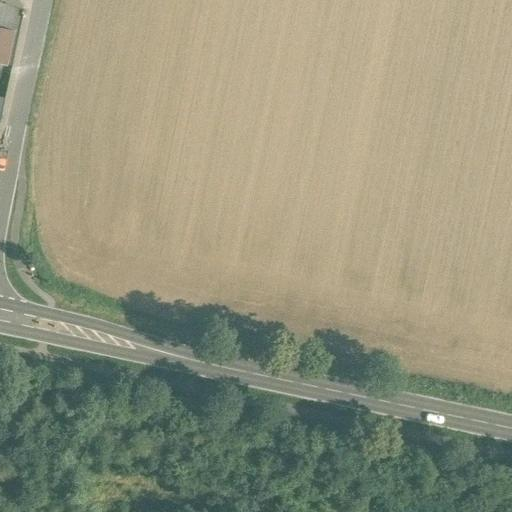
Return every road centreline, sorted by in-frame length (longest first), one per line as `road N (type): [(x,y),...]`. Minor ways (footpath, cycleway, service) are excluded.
road 1 (secondary): [(511,429),(0,318)]
road 2 (residential): [(0,192),(38,0)]
